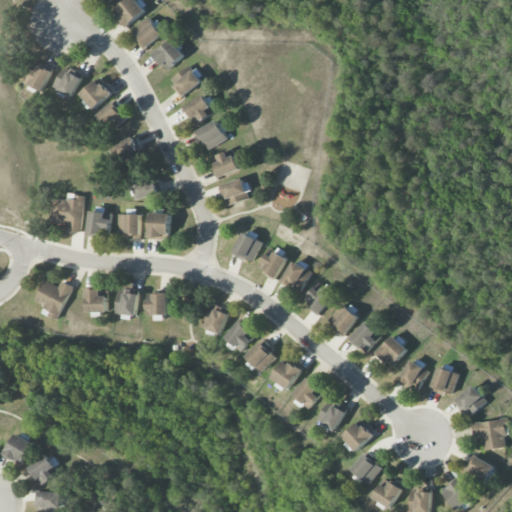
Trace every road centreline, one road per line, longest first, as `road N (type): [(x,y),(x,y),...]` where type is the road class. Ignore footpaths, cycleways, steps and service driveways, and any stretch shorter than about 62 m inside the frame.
road 1 (residential): [(25,246),(87,261),(196,269),(238,286),(428,442)]
road 2 (residential): [(58,18),(103,39),(127,66),(202,211),(196,269)]
